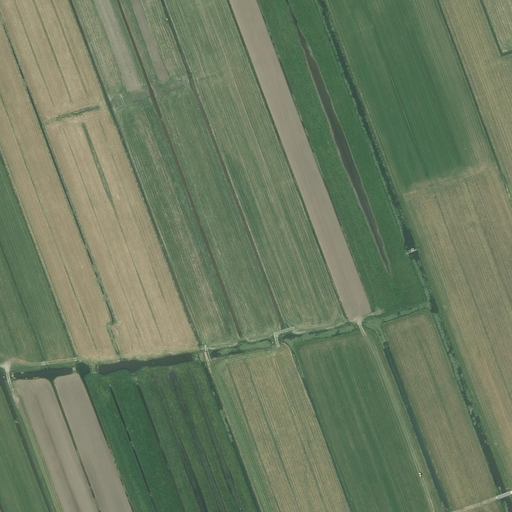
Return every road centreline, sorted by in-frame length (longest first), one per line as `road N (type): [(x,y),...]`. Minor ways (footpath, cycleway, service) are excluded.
road 1 (track): [(406,259),(411,296),(404,306),(358,319),(206,350),(0,367)]
road 2 (track): [(432,511),(358,319)]
road 3 (track): [(269,511),(206,350)]
